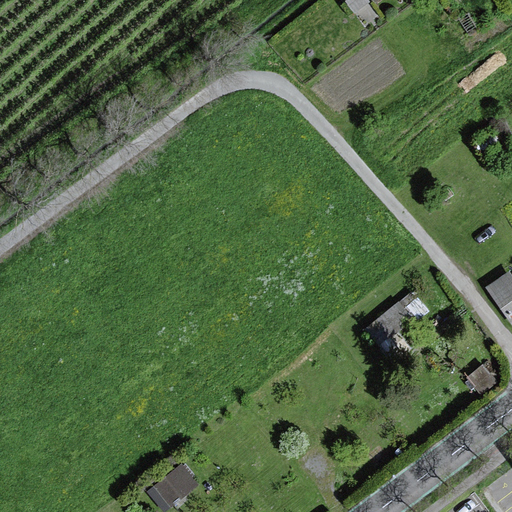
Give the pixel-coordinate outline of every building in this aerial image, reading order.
[(368,1),(367,0),(347,0),(347,1),(355,11),(368,1)] [(511,276),(509,272),(488,287),(511,321),(511,276)] [(413,294),(368,330),(384,350),(429,313),(413,294)] [(496,382),(483,366),(469,377),(481,393),(496,382)] [(182,466),(149,492),(164,510),(196,484),(182,466)]
